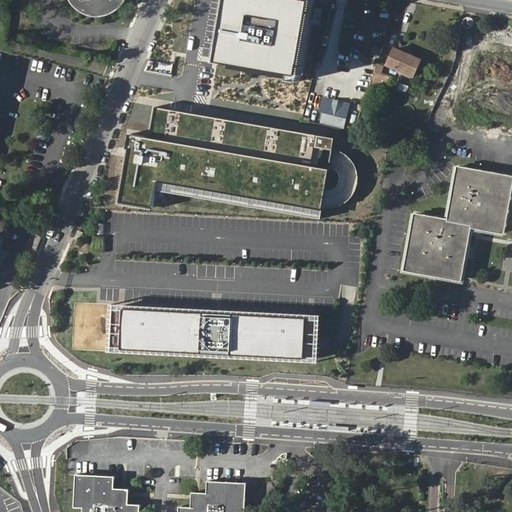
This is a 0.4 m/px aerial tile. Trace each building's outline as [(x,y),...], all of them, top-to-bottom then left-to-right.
[(69,0),(70,2),(74,7),(78,10),(81,13),(85,15),(89,16),(93,17),(98,17),(104,16),(108,15),(112,13),(118,9),(121,6),(123,3),(124,0),(69,0)] [(315,0),(230,0),(220,61),(260,68),(302,75),(315,0)] [(470,17),(468,17),(467,17),(466,18),(464,20),(464,21),(464,23),(464,25),(465,26),(467,27),(468,27),(470,27),(471,27),(473,26),(474,25),(474,23),(474,21),(472,18),(470,17)] [(378,58),(382,48),(373,45),(369,55),(378,58)] [(392,50),(385,66),(410,75),(417,59),(392,50)] [(374,75),(371,82),(383,86),(386,80),(374,75)] [(344,111),(322,106),(317,125),(339,130),(344,111)] [(182,111),(155,107),(149,138),(131,135),(119,203),(152,209),(158,181),(324,210),(325,206),(340,206),(351,197),(359,184),(359,171),(354,160),(344,152),(335,149),(335,137),(182,111)] [(505,234),(511,192),(511,176),(459,168),(450,221),(417,215),(407,272),(463,281),(472,229),(505,234)] [(29,241),(37,245),(41,236),(32,233),(29,241)] [(304,363),(307,316),(124,306),(121,353),(304,363)] [(315,339),(317,316),(307,316),(304,363),(314,363),(315,339)] [(127,504),(113,489),(114,476),(76,475),(74,507),(83,507),(83,511),(140,511),(140,504),(127,504)] [(207,494),(193,507),(180,506),(179,511),(244,511),(246,482),(208,481),(207,494)] [(120,490),(113,489),(127,504),(127,497),(127,490),(120,490)] [(193,494),(193,507),(207,494),(199,494),(193,494)]
